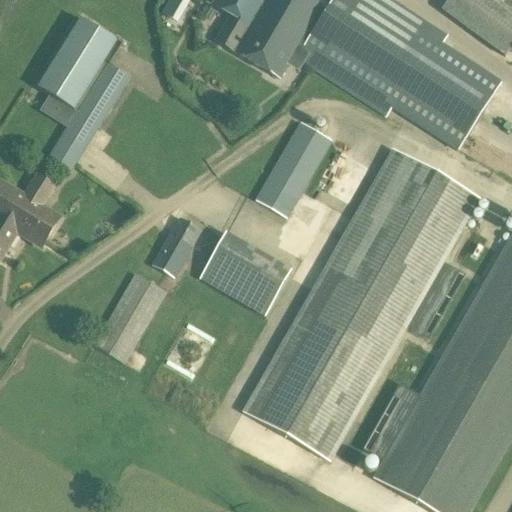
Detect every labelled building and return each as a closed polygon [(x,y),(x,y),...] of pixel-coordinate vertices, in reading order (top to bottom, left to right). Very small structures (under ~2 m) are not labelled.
[(170,0),(162,15),(178,24),(190,4),(183,0),(170,0)] [(299,50),(323,11),(305,0),(214,0),(211,6),(231,19),(217,43),(279,82),(299,50)] [(388,118),(392,111),(458,153),(502,86),(435,42),(440,33),(387,0),(334,0),(327,13),(323,11),(299,50),(309,56),(303,66),(388,118)] [(504,59),(511,47),(511,12),(494,0),(449,0),(440,13),(504,59)] [(72,113),(116,44),(80,21),(36,90),(72,113)] [(70,176),(130,80),(108,66),(48,162),(70,176)] [(102,150),(130,165),(162,109),(134,93),(102,150)] [(299,126),(255,204),(287,223),(332,145),(299,126)] [(329,466),(405,332),(421,341),(459,275),(444,266),(480,202),(394,153),(243,417),(282,439),(314,457),(329,466)] [(1,183),(0,184),(0,261),(18,232),(43,248),(60,220),(42,209),(55,188),(38,177),(32,186),(24,198),(1,183)] [(173,281),(200,236),(178,223),(151,268),(173,281)] [(429,511),(471,511),(511,441),(511,233),(419,398),(399,387),(362,453),(383,465),(374,480),(429,511)] [(309,294),(329,250),(312,243),(292,286),(309,294)] [(275,264),(248,310),(265,320),(291,273),(275,264)] [(125,366),(166,295),(134,277),(93,348),(125,366)] [(30,321),(47,335),(58,321),(41,307),(30,321)] [(351,465),(340,489),(359,497),(370,474),(351,465)]
